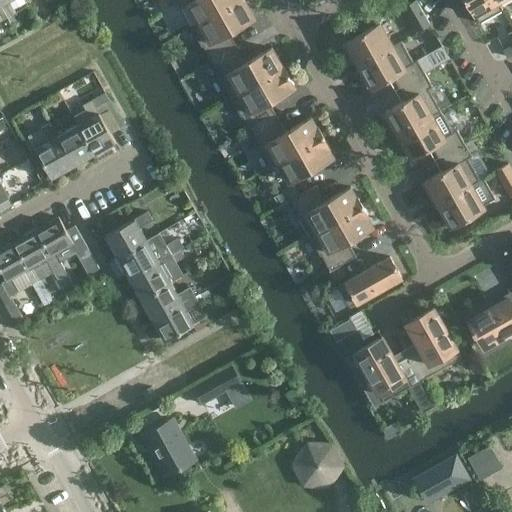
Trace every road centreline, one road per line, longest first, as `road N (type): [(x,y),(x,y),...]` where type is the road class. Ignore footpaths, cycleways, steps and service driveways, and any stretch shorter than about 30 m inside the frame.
road 1 (residential): [(295,30),(438,266)]
road 2 (residential): [(0,236),(131,161)]
road 3 (residential): [(450,0),(511,110)]
